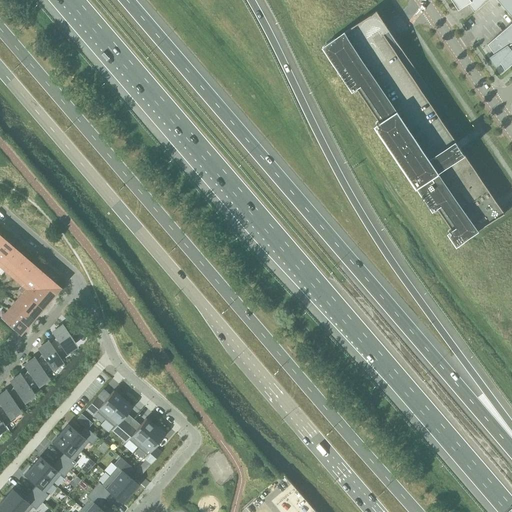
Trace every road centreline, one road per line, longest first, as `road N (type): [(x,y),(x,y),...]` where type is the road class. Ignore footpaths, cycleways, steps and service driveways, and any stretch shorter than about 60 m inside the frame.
road 1 (motorway): [(70,0),(511,511)]
road 2 (primary): [(417,511),(0,29)]
road 3 (motorway): [(511,448),(128,0)]
road 4 (primary): [(0,70),(379,511)]
road 5 (motorway): [(511,433),(361,212),(251,0)]
road 6 (residential): [(148,499),(196,439),(112,354)]
road 7 (residential): [(112,354),(0,482)]
road 8 (tertiary): [(423,0),(495,106)]
road 9 (residential): [(0,375),(81,279)]
